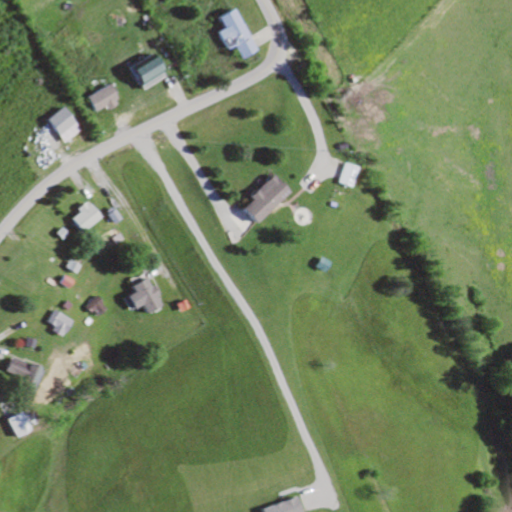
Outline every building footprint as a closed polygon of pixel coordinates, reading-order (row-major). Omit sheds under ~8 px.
[(215,32),(225,52),(232,48),(239,60),(254,52),(231,9),(214,18),(220,29),(215,32)] [(125,71),(137,92),(161,79),(149,57),(125,71)] [(114,103),(106,86),(82,97),(90,115),(114,103)] [(60,145),(77,131),(58,108),(41,121),(60,145)] [(347,189),(353,168),(338,165),(333,185),(347,189)] [(235,208),(250,225),(285,193),(269,176),(235,208)] [(67,219),(75,233),(95,221),(84,202),(71,209),(74,214),(67,219)] [(159,307),(146,278),(128,287),(131,294),(122,298),(128,312),(139,306),(143,314),(159,307)] [(39,327),(57,337),(66,322),(48,311),(39,327)] [(0,373),(16,380),(13,389),(30,396),(39,371),(5,358),(0,372),(0,373)] [(1,420),(11,439),(26,432),(24,428),(31,424),(24,409),(1,420)]
